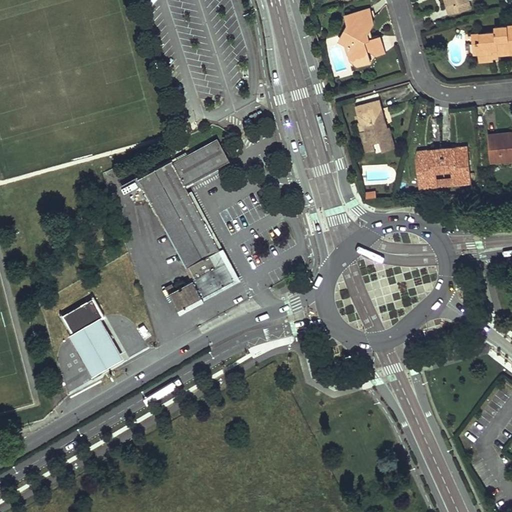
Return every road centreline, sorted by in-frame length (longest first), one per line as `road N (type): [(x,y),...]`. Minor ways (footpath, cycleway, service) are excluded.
road 1 (secondary): [(0,483),(231,348),(293,327),(333,325)]
road 2 (secondary): [(323,289),(206,340),(0,461)]
road 3 (tertiary): [(259,0),(327,271)]
road 4 (tertiary): [(385,222),(347,196),(292,0)]
road 5 (tertiary): [(472,511),(420,393),(407,325)]
road 6 (tertiary): [(352,341),(443,511)]
road 7 (residential): [(398,0),(427,86),(440,94),(511,89)]
